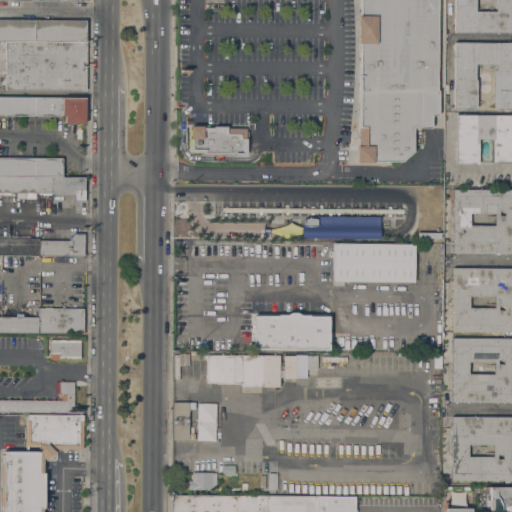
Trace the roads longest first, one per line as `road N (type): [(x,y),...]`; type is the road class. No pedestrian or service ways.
road 1 (primary): [(108,170),(105,432)]
road 2 (primary): [(150,511),(153,261)]
road 3 (primary): [(153,171),(154,0)]
